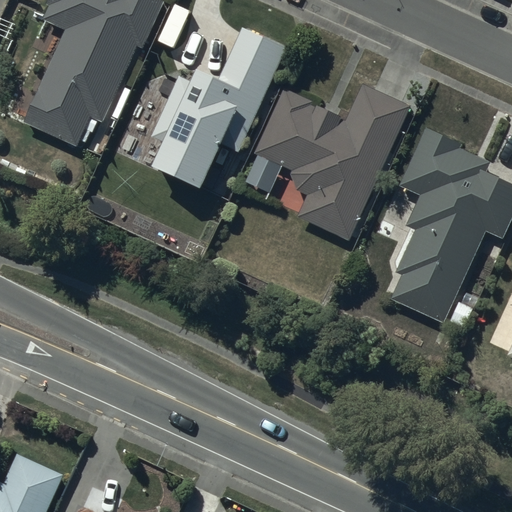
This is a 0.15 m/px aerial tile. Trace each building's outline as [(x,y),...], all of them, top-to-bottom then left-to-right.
[(66,37),(24,129),(79,154),(93,124),(104,129),(139,52),(143,54),(164,9),(144,0),(53,0),(49,10),(52,11),(45,27),(66,37)] [(167,150),(153,180),(204,203),(227,153),(241,159),(291,55),(243,33),(216,91),(198,83),(195,90),(180,83),(152,143),(167,150)] [(285,94),(255,159),(293,176),(292,180),(299,197),(308,201),(298,223),(348,246),(410,112),(364,91),(347,127),(313,112),(315,107),(285,94)] [(402,281),(391,304),(442,328),(484,234),(501,242),(511,218),(511,192),(485,180),(490,168),(460,154),(462,150),(425,133),(398,192),(419,201),(405,232),(415,236),(396,278),(402,281)] [(53,511),(68,479),(20,458),(7,487),(0,484),(0,511),(53,511)]
